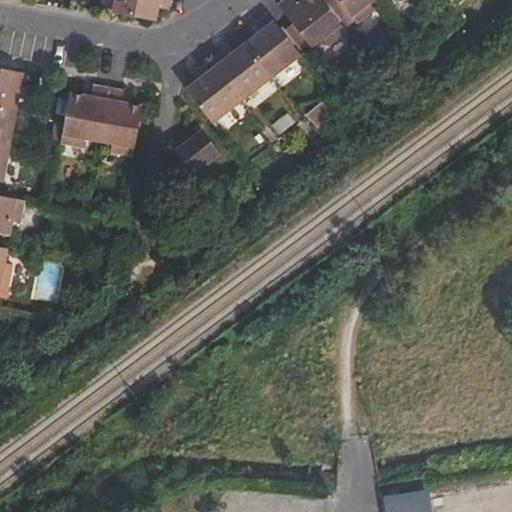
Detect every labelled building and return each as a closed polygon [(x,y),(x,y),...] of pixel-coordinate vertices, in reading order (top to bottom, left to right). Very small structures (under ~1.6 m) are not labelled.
[(167,0),(170,1),(170,0),(115,0),(113,14),(156,22),(159,8),(165,9),(165,0),(167,0)] [(321,0),(304,0),(299,4),(298,2),(295,0),(286,0),(279,6),(312,49),(323,40),(329,47),(346,32),(321,0)] [(374,0),(337,0),(352,19),(356,25),(376,9),(370,3),(374,0)] [(301,56),(268,14),(255,24),(258,27),(251,32),(254,37),(244,44),(271,79),(301,56)] [(258,27),(255,24),(248,29),(251,32),(258,27)] [(244,44),(235,52),(231,47),(224,53),(222,50),(210,60),(243,102),(271,79),(244,44)] [(224,53),(231,47),(229,44),(222,50),(224,53)] [(243,102),(210,60),(198,69),(200,72),(193,77),(197,82),(186,90),(213,125),(243,102)] [(0,106),(17,110),(23,73),(0,68),(0,106)] [(200,72),(198,69),(191,74),(193,77),(200,72)] [(86,139),(98,142),(102,119),(108,88),(93,86),(91,97),(69,93),(68,99),(65,115),(64,119),(64,121),(64,122),(62,131),(60,143),(84,148),(86,139)] [(111,153),(133,156),(142,106),(120,103),(123,91),(108,88),(102,119),(98,142),(112,144),(111,153)] [(65,115),(68,99),(59,97),(56,114),(65,115)] [(0,143),(11,146),(17,110),(0,106),(0,143)] [(60,142),(62,131),(64,122),(64,121),(55,120),(52,140),(60,142)] [(202,130),(175,151),(194,176),(221,155),(202,130)] [(0,182),(4,184),(11,146),(0,143),(0,182)] [(22,224),(26,200),(0,195),(0,234),(10,236),(13,223),(22,224)] [(0,286),(0,296),(7,298),(14,264),(5,263),(1,286),(0,286)] [(384,511),(429,511),(429,495),(384,497),(384,511)]
